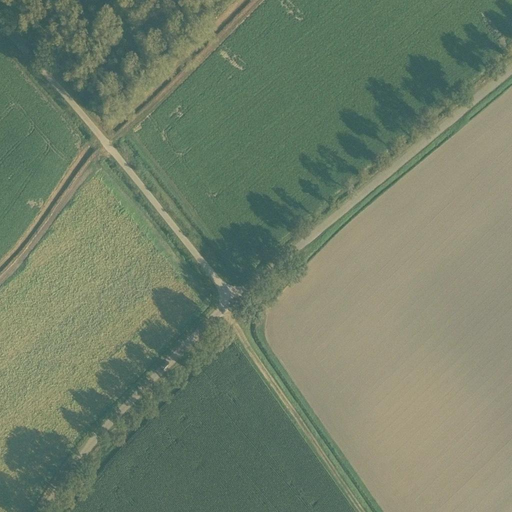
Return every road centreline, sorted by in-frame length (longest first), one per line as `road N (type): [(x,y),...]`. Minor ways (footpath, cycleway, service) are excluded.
road 1 (unclassified): [(233,301),(0,23)]
road 2 (unclassified): [(233,301),(511,70)]
road 3 (unclassified): [(45,511),(117,417),(233,301)]
road 4 (track): [(223,309),(361,511)]
road 5 (track): [(108,146),(0,282)]
